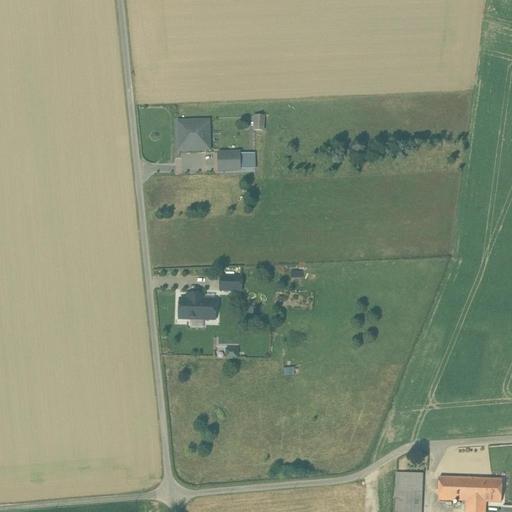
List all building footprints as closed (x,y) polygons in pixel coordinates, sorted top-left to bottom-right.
[(264,116),(255,116),(254,131),(263,131),(264,116)] [(205,122),(178,122),(179,151),(202,150),(202,133),(206,133),(205,122)] [(240,162),(220,162),(220,172),(240,172),(240,162)] [(241,277),(220,277),(220,291),(241,291),(241,277)] [(203,295),(191,295),(191,300),(180,299),(179,319),(215,320),(215,300),(203,300),(203,295)] [(225,348),(225,357),(238,357),(238,344),(230,343),(230,348),(225,348)] [(423,474),(397,473),(396,491),(422,492),(423,474)] [(479,479),(439,478),(438,500),(467,501),(478,502),(479,479)] [(502,480),(479,479),(478,502),(485,502),(501,503),(502,480)] [(421,511),(422,492),(396,491),(395,511),(421,511)] [(478,502),(467,501),(466,511),(485,511),(485,502),(478,502)]
